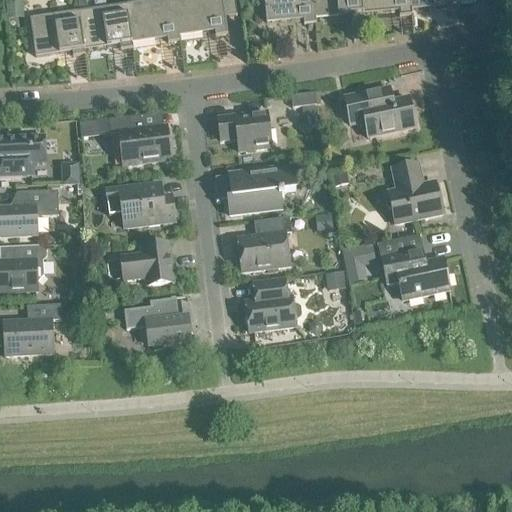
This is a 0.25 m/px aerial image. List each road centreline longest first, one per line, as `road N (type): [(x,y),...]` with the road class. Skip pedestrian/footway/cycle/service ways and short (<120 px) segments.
road 1 (residential): [(218,348),(186,87)]
road 2 (residential): [(486,307),(440,75),(427,57)]
road 3 (residential): [(186,87),(427,57)]
road 4 (residential): [(0,104),(186,87)]
